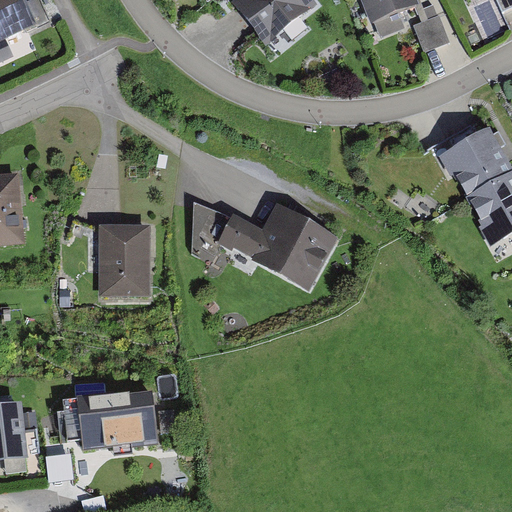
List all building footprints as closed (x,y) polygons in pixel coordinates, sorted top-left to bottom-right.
[(39,26),(27,0),(0,0),(0,59),(21,50),(15,36),(39,26)] [(319,1),(318,0),(234,0),(234,1),(250,21),(268,43),(319,1)] [(361,0),(371,23),(416,4),(414,0),(361,0)] [(511,0),(496,0),(503,16),(511,11),(511,0)] [(450,43),(440,18),(415,27),(425,53),(439,48),(450,43)] [(488,131),(441,155),(492,244),(511,232),(511,173),(505,161),(488,131)] [(22,174),(0,175),(0,241),(26,240),(22,174)] [(267,228),(240,215),(227,240),(313,285),(339,236),(279,205),(267,228)] [(155,224),(102,224),(102,290),(154,290),(155,224)] [(160,443),(152,391),(110,398),(109,391),(64,398),(69,437),(83,435),(86,454),(160,443)] [(25,403),(0,406),(0,462),(33,457),(25,403)]
